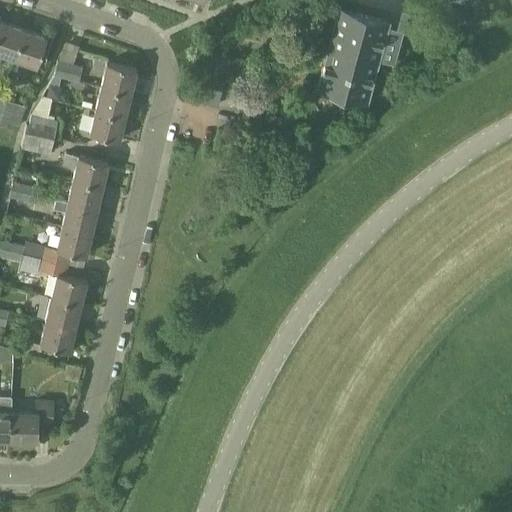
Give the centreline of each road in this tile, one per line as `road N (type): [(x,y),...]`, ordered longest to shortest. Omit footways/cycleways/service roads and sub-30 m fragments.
road 1 (residential): [(0,474),(45,476),(86,433),(166,102),(167,69),(155,43),(32,0)]
road 2 (unclassified): [(511,127),(403,197),(358,244),(273,350),(203,511)]
